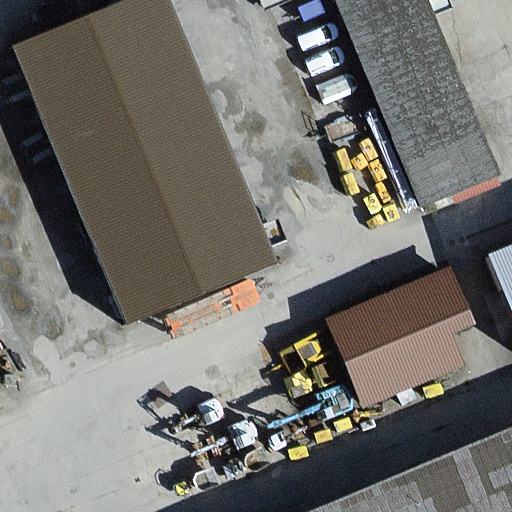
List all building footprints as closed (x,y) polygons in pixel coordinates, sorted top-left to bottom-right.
[(280,260),(170,0),(122,0),(12,46),(128,324),(280,260)] [(503,179),(428,0),(333,0),(422,213),(503,179)] [(511,245),(485,257),(511,322),(511,245)] [(324,347),(350,406),(463,357),(448,322),(473,311),(453,267),(315,327),(324,347)] [(324,347),(150,422),(176,481),(350,406),(324,347)] [(511,511),(511,426),(310,511),(511,511)]
